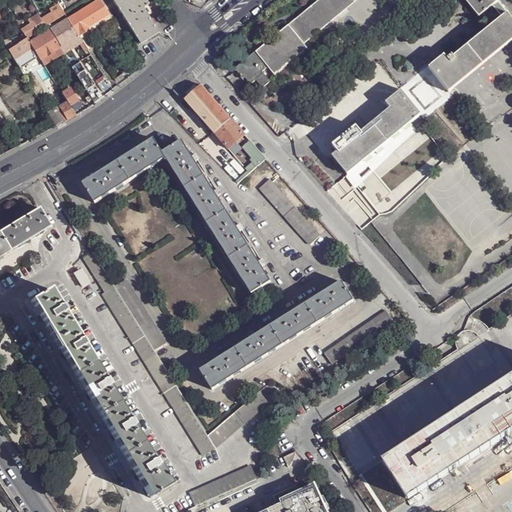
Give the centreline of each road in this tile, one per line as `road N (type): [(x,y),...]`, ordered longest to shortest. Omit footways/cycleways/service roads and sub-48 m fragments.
road 1 (unclassified): [(190,46),(428,329),(511,274)]
road 2 (secondary): [(0,178),(83,132),(190,46)]
